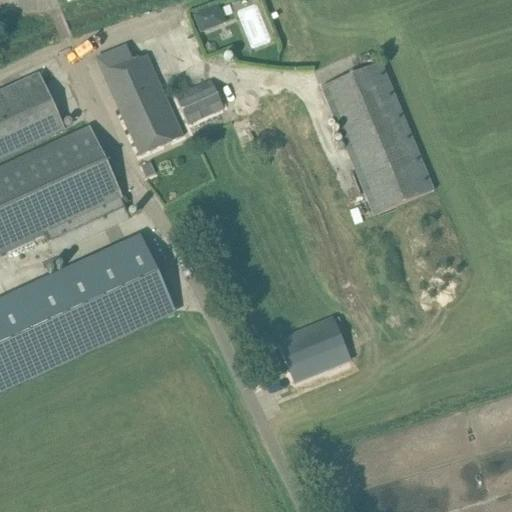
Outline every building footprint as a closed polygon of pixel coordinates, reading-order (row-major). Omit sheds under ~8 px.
[(204,35),(228,25),(219,4),(195,15),(204,35)] [(132,61),(127,46),(96,60),(140,157),(182,138),(146,57),(137,61),(132,61)] [(433,192),(380,64),(322,88),(375,216),(433,192)] [(39,76),(0,94),(0,161),(65,131),(39,76)] [(187,126),(223,110),(210,80),(174,97),(187,126)] [(275,162),(314,147),(296,100),(285,104),(282,95),(254,106),(275,162)] [(122,198),(91,131),(0,173),(0,256),(45,236),(53,255),(129,219),(120,199),(122,198)] [(0,391),(174,312),(141,241),(0,305),(0,391)] [(288,371),(344,347),(333,320),(276,343),(288,371)]
